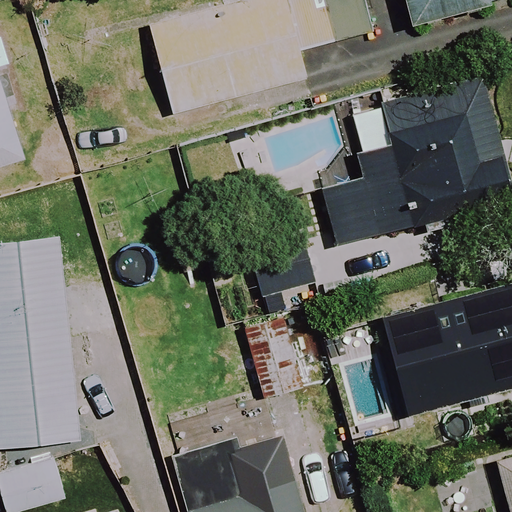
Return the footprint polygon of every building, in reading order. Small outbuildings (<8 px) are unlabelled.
[(369,36),(359,0),(253,0),(148,27),(170,116),(304,82),(297,54),(369,36)] [(511,0),(403,0),(411,28),(511,0)] [(510,206),(480,80),(379,104),(389,146),(356,154),(363,182),(322,192),(335,248),(456,219),(510,206)] [(0,170),(22,163),(0,92),(0,170)] [(306,201),(231,225),(258,306),(333,281),(306,201)] [(0,453),(79,443),(54,243),(0,249),(0,453)] [(511,392),(511,287),(380,322),(406,420),(511,392)] [(297,393),(286,347),(222,363),(233,409),(297,393)] [(224,460),(214,425),(167,438),(187,511),(300,511),(282,444),(224,460)] [(511,511),(511,465),(499,468),(508,511),(511,511)]
